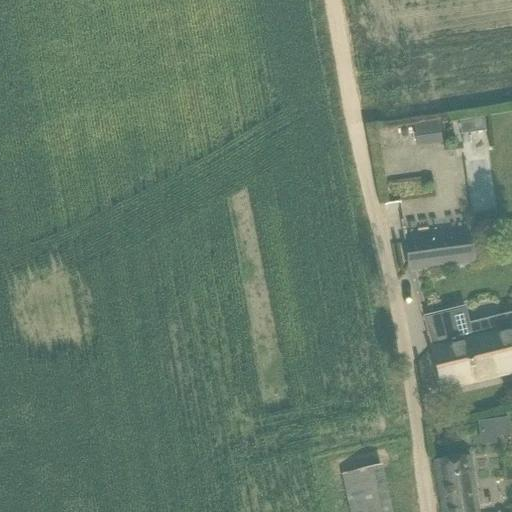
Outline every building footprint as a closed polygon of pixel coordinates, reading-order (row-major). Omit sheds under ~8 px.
[(471,121),(473,135),(485,133),(483,120),(471,121)] [(436,122),(413,125),(415,145),(439,142),(441,142),(438,122),(436,122)] [(483,150),(483,137),(466,137),(466,150),(483,150)] [(471,210),(494,209),(491,155),(468,156),(471,210)] [(467,235),(424,241),(404,244),(408,268),(471,259),(467,235)] [(464,307),(424,317),(441,390),(511,372),(511,315),(506,317),(510,332),(472,341),(464,307)] [(507,419),(478,424),(481,445),(494,443),(493,437),(509,435),(507,419)] [(476,511),(469,457),(432,462),(440,511),(476,511)] [(387,511),(377,465),(340,473),(348,511),(387,511)]
